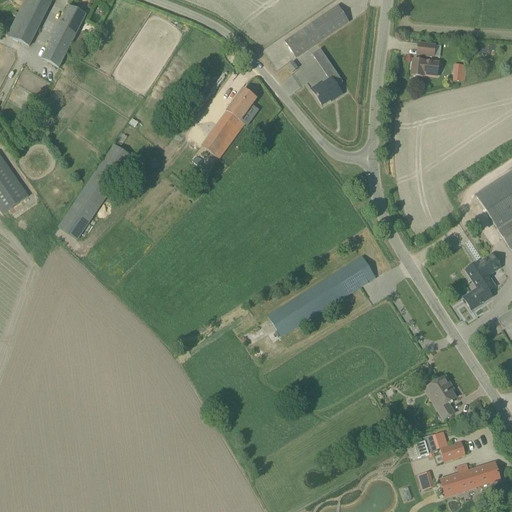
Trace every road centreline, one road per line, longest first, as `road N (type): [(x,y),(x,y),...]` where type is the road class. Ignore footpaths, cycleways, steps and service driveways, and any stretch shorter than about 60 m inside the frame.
road 1 (unclassified): [(511,421),(382,220),(370,161)]
road 2 (unclassified): [(370,161),(332,153),(230,38),(160,0)]
road 3 (unclassified): [(370,161),(384,0)]
